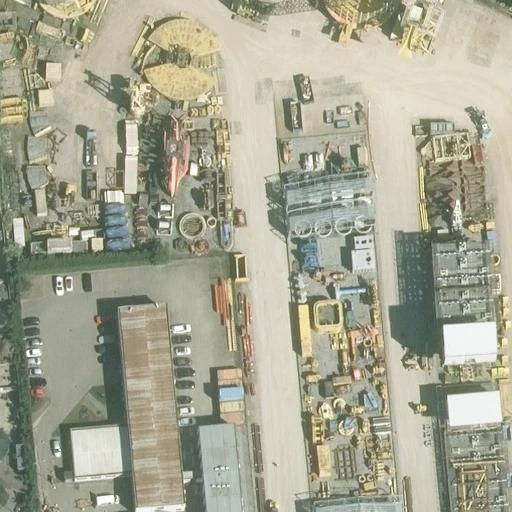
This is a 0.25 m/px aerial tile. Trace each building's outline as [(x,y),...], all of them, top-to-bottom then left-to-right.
[(280,141),(277,141),(311,511),(401,511),(367,133),(364,133),(364,134),(280,142),(280,141)] [(30,247),(48,247),(48,253),(82,253),(81,214),(29,216),(30,247)] [(126,430),(69,435),(74,484),(131,479),(133,511),(183,511),(181,486),(201,484),(203,511),(240,511),(233,433),(197,436),(200,476),(180,478),(165,314),(165,313),(116,318),(126,430)] [(494,343),(441,344),(441,377),(494,376),(494,343)] [(449,438),(502,431),(498,399),(445,406),(449,438)]
